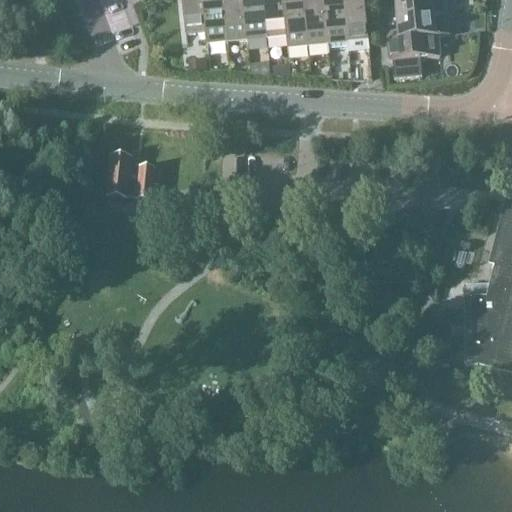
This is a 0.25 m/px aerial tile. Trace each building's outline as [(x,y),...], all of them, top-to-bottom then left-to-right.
[(181,0),(185,38),(205,36),(201,0),(181,0)] [(206,48),(227,46),(221,0),(201,0),(205,36),(206,48)] [(242,0),(221,0),(227,46),(247,44),(242,0)] [(242,0),(247,44),(266,42),(262,0),(242,0)] [(262,0),(266,42),(286,40),(282,0),(262,0)] [(282,0),(286,40),(287,52),(307,50),(302,0),(282,0)] [(302,0),(307,50),(327,48),(322,0),(302,0)] [(322,0),(327,48),(347,46),(342,0),(322,0)] [(342,0),(347,46),(368,44),(363,0),(342,0)] [(446,0),(429,0),(394,4),(396,23),(448,18),(446,0)] [(396,23),(398,43),(398,44),(438,39),(438,40),(450,39),(448,18),(396,23)] [(398,44),(398,43),(386,44),(388,65),(391,65),(393,83),(421,80),(420,62),(440,60),(438,40),(438,39),(398,44)] [(110,159),(106,199),(127,201),(135,201),(135,202),(155,204),(157,189),(153,188),(155,173),(130,170),(131,161),(110,159)] [(511,211),(509,210),(485,300),(464,300),(465,370),(479,369),(511,377),(511,211)] [(442,308),(460,308),(461,292),(443,291),(442,308)]
